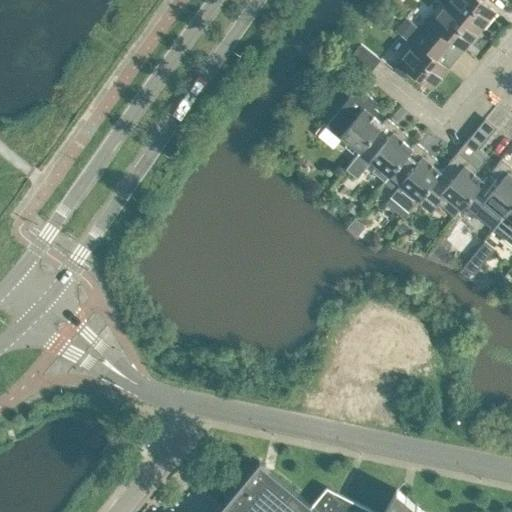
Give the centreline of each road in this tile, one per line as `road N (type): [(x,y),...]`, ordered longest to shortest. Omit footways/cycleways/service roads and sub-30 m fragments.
road 1 (secondary): [(50,297),(257,0)]
road 2 (secondary): [(215,0),(9,283)]
road 3 (residential): [(511,472),(177,402)]
road 4 (residential): [(375,68),(448,127),(499,70)]
road 5 (residential): [(26,323),(141,385)]
road 6 (residential): [(118,511),(172,447),(177,402)]
road 7 (residential): [(141,385),(50,297)]
